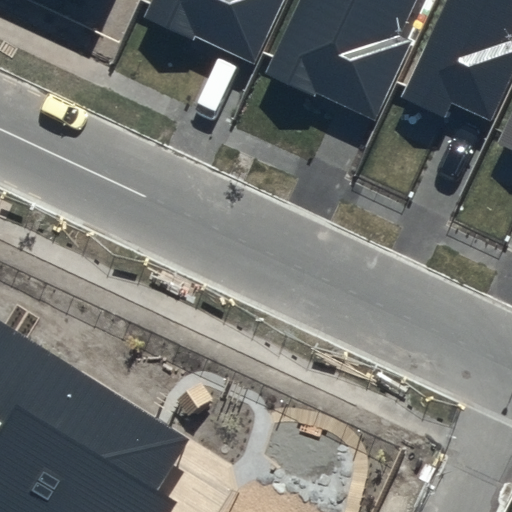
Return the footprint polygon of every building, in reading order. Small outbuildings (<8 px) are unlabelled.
[(154,0),(147,16),(255,66),(285,0),(154,0)] [(400,38),(417,0),(299,0),(267,71),(375,121),(411,43),(400,38)] [(511,41),(510,41),(511,37),(511,0),(447,0),(402,99),(447,119),(454,104),(491,121),(511,76),(511,41)] [(511,109),(497,143),(511,149),(511,109)] [(0,511),(172,511),(180,500),(162,488),(195,437),(0,315),(0,511)]
